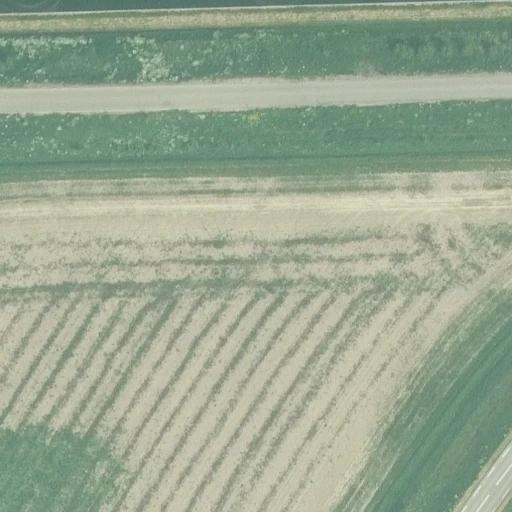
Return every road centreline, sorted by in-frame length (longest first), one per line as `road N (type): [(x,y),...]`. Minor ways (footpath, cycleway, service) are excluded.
road 1 (unclassified): [(0,102),(511,88)]
road 2 (track): [(511,8),(0,21)]
